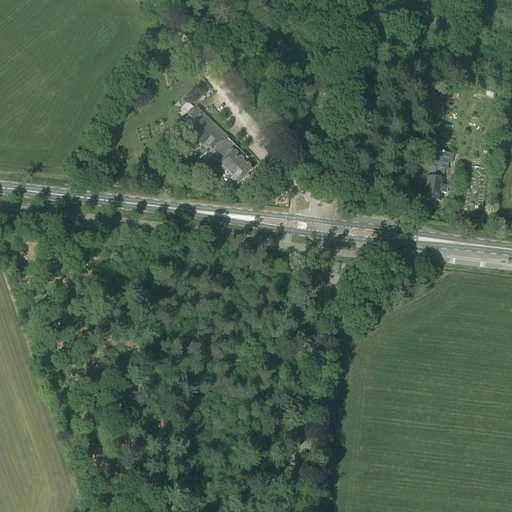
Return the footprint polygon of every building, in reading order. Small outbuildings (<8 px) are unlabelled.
[(444,57),(441,76),(450,77),(453,58),(444,57)] [(135,72),(143,78),(151,67),(143,61),(135,72)] [(190,102),(196,107),(204,99),(198,93),(190,102)] [(209,151),(225,136),(196,109),(181,124),(209,151)] [(225,136),(209,151),(199,161),(231,191),(253,169),(245,162),(248,159),(225,136)] [(425,177),(422,199),(441,202),(442,194),(447,194),(447,187),(442,186),(443,179),(442,179),(444,170),(447,170),(449,158),(449,153),(436,152),(434,169),(435,169),(434,178),(425,177)]
